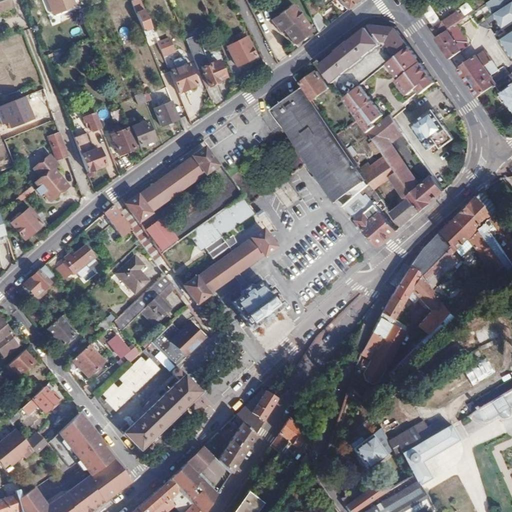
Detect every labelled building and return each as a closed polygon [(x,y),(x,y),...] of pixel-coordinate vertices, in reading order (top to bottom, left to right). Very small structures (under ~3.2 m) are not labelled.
[(70,0),(67,0),(55,5),(58,13),(73,7),(70,0)] [(303,3),(310,17),(317,12),(318,11),(312,0),(305,0),(305,1),(303,3)] [(339,0),(347,10),(359,0),(339,0)] [(291,4),(271,19),(280,31),(283,29),(293,44),(311,30),(291,4)] [(438,9),(443,18),(450,14),(444,5),(438,9)] [(143,8),(135,12),(144,33),(144,34),(152,31),(143,8)] [(426,15),(433,26),(440,21),(433,10),(426,15)] [(454,24),(463,18),(458,10),(432,28),(437,35),(448,28),(454,24)] [(310,17),(318,33),(326,26),(317,12),(310,17)] [(511,13),(496,24),(509,45),(511,43),(511,13)] [(493,24),(486,14),(471,23),(478,34),(493,24)] [(218,79),(225,77),(211,49),(202,53),(190,23),(179,28),(194,64),(204,87),(219,81),(218,79)] [(448,28),(458,43),(463,39),(454,24),(448,28)] [(336,50),(320,62),(320,64),(343,96),(361,83),(390,61),(392,59),(410,47),(396,28),(370,25),(350,40),(349,40),(336,49),(336,50)] [(435,36),(450,58),(462,50),(458,43),(448,28),(437,35),(435,36)] [(226,57),(235,80),(243,76),(238,64),(255,55),(246,36),(245,36),(242,31),(235,35),(237,41),(226,46),(230,54),(226,57)] [(174,50),(168,36),(157,41),(162,54),(174,50)] [(437,83),(410,47),(392,59),(390,61),(402,77),(399,79),(409,94),(418,88),(422,93),(437,83)] [(458,68),(479,97),(498,84),(499,83),(489,69),(497,64),(486,49),(458,68)] [(169,70),(178,91),(193,84),(184,64),(179,66),(176,60),(169,64),(171,68),(169,70)] [(298,82),(302,88),(311,100),(328,88),(315,69),(298,82)] [(499,83),(498,84),(502,91),(499,93),(504,101),(508,98),(511,105),(511,78),(510,76),(505,79),(502,81),(499,83)] [(343,96),(360,117),(368,131),(376,125),(372,121),(383,113),(361,83),(343,96)] [(154,103),(168,97),(164,88),(150,94),(154,103)] [(311,100),(302,88),(272,110),(284,128),(308,162),(336,202),(339,200),(345,206),(371,184),(365,176),(360,169),(311,100)] [(325,93),(317,99),(321,105),(329,99),(325,93)] [(138,105),(146,101),(143,94),(135,98),(138,105)] [(161,125),(180,118),(172,100),(154,107),(161,125)] [(403,105),(391,114),(394,119),(406,109),(403,105)] [(433,109),(412,124),(429,149),(437,143),(440,148),(454,138),(433,109)] [(90,132),(100,128),(94,114),(81,118),(85,129),(89,128),(90,132)] [(382,151),(386,156),(389,159),(398,153),(391,142),(403,133),(394,119),(391,114),(376,125),(368,131),(368,132),(373,138),(382,151)] [(154,139),(146,121),(131,127),(138,145),(154,139)] [(118,153),(136,147),(129,128),(111,135),(118,153)] [(57,158),(67,155),(60,136),(59,132),(50,136),(57,158)] [(73,137),(86,172),(104,165),(98,149),(93,150),(86,133),(73,137)] [(377,154),(382,151),(373,138),(370,140),(372,142),(369,144),(377,154)] [(136,196),(124,205),(137,222),(149,214),(149,213),(203,174),(204,175),(216,166),(203,148),(191,157),(192,158),(185,163),(180,166),(137,197),(136,196)] [(391,178),(407,166),(398,153),(389,159),(382,164),(391,178)] [(58,165),(50,155),(34,168),(40,176),(35,181),(38,185),(35,187),(40,193),(42,191),(49,200),(67,186),(54,169),(58,165)] [(360,169),(365,176),(382,164),(389,159),(386,156),(371,167),(368,164),(360,169)] [(365,176),(371,184),(375,190),(391,178),(382,164),(365,176)] [(406,199),(411,195),(421,186),(417,181),(407,166),(391,178),(406,199)] [(432,201),(444,191),(433,175),(421,186),(411,195),(422,210),(432,201)] [(22,194),(33,187),(31,183),(12,196),(16,201),(23,196),(22,194)] [(371,184),(345,206),(380,245),(399,230),(383,212),(382,213),(379,209),(374,213),(371,209),(382,199),(375,190),(371,184)] [(243,196),(235,185),(222,195),(230,205),(243,196)] [(217,189),(177,217),(188,232),(227,204),(217,189)] [(511,231),(487,200),(480,191),(451,220),(465,238),(500,282),(511,275),(511,231)] [(391,212),(402,227),(422,210),(411,195),(406,199),(391,212)] [(207,293),(232,275),(235,273),(262,254),(262,255),(274,246),(261,229),(250,237),(250,238),(232,251),(227,244),(222,238),(251,217),(240,200),(164,252),(175,268),(204,247),(215,263),(195,277),(194,276),(182,284),(195,302),(208,293),(207,293)] [(39,220),(27,204),(19,209),(18,207),(12,211),(14,213),(7,219),(18,235),(39,220)] [(113,205),(103,214),(121,237),(130,229),(113,205)] [(146,230),(161,251),(175,241),(161,220),(146,230)] [(465,238),(451,220),(422,248),(409,266),(422,276),(427,282),(432,289),(462,260),(452,249),(465,238)] [(86,250),(84,247),(83,246),(71,256),(69,253),(62,258),(65,261),(54,270),(63,281),(73,272),(75,274),(85,265),(83,264),(92,257),(86,250)] [(134,256),(111,277),(129,297),(147,281),(137,270),(143,265),(134,256)] [(43,266),(22,285),(33,297),(48,284),(46,282),(52,277),(48,272),(43,266)] [(422,276),(409,266),(406,270),(396,285),(397,286),(389,298),(381,313),(394,320),(407,297),(413,302),(419,297),(433,311),(419,326),(430,334),(450,313),(432,289),(427,282),(422,276)] [(241,293),(247,289),(235,273),(232,275),(241,288),(241,293)] [(176,291),(164,275),(128,308),(134,315),(139,310),(155,326),(171,311),(163,302),(176,291)] [(251,286),(247,289),(241,293),(240,294),(241,295),(232,302),(240,313),(239,314),(249,328),(281,305),(271,291),(270,291),(262,281),(252,287),(251,286)] [(63,313),(45,330),(60,345),(73,333),(64,323),(69,319),(63,313)] [(394,320),(381,313),(379,317),(378,318),(391,325),(394,320)] [(110,322),(105,317),(95,326),(101,331),(110,322)] [(391,325),(378,318),(368,338),(367,341),(378,347),(371,360),(395,373),(406,355),(397,351),(407,333),(391,325)] [(0,319),(0,355),(2,358),(17,346),(8,334),(10,333),(0,319)] [(211,337),(195,320),(173,340),(189,357),(211,337)] [(122,356),(128,365),(139,355),(133,348),(129,351),(116,335),(108,341),(120,357),(122,356)] [(90,343),(71,361),(87,377),(103,362),(92,349),(94,347),(90,343)] [(22,351),(0,371),(0,384),(4,381),(2,379),(8,375),(6,373),(10,369),(18,376),(32,363),(22,351)] [(488,359),(428,393),(436,407),(496,373),(488,359)] [(178,380),(122,433),(139,450),(170,420),(177,414),(200,392),(179,370),(176,371),(174,372),(174,375),(175,376),(178,380)] [(511,380),(468,406),(473,414),(471,415),(474,419),(481,422),(487,422),(489,422),(495,419),(502,415),(505,420),(507,420),(509,420),(511,418),(511,417),(511,413),(510,410),(511,409),(511,380)] [(51,387),(47,383),(43,387),(47,391),(51,387)] [(47,391),(43,387),(31,398),(35,403),(44,412),(58,400),(50,392),(49,393),(47,391)] [(250,415),(263,423),(278,399),(265,391),(259,400),(250,415)] [(235,415),(255,435),(263,423),(250,415),(259,400),(254,397),(235,415)] [(35,403),(31,398),(27,402),(31,407),(35,403)] [(0,407),(0,409),(3,414),(8,420),(15,413),(18,410),(8,400),(0,407)] [(291,419),(299,424),(308,411),(300,405),(291,419)] [(77,412),(47,442),(69,469),(79,461),(90,475),(66,494),(81,511),(89,511),(130,481),(77,412)] [(8,420),(11,423),(18,416),(15,413),(8,420)] [(218,461),(231,473),(246,450),(255,435),(235,415),(229,421),(234,426),(235,425),(239,428),(218,461)] [(299,425),(299,424),(291,419),(289,418),(282,431),(271,447),(279,453),(287,440),(292,443),(303,428),(299,425)] [(358,511),(426,511),(432,508),(419,486),(432,478),(422,462),(459,441),(451,425),(444,429),(441,423),(423,433),(419,425),(388,443),(392,451),(393,455),(405,480),(389,491),(388,492),(358,511)] [(33,454),(34,453),(25,442),(16,429),(0,441),(0,464),(6,472),(11,468),(12,470),(26,460),(24,457),(31,452),(33,454)] [(385,456),(392,451),(388,443),(382,431),(380,429),(370,435),(385,456)] [(35,454),(45,443),(35,433),(25,442),(34,453),(35,454)] [(366,469),(385,456),(370,435),(362,441),(351,448),(366,469)] [(351,448),(362,441),(359,437),(349,444),(351,448)] [(202,447),(185,464),(217,494),(231,473),(218,461),(202,447)] [(185,464),(169,479),(179,490),(193,505),(199,511),(205,511),(207,509),(217,494),(185,464)] [(169,479),(137,508),(140,511),(164,511),(172,506),(174,505),(169,499),(179,490),(169,479)] [(345,506),(348,511),(358,511),(388,492),(389,491),(382,481),(345,506)] [(259,511),(265,504),(242,487),(234,498),(224,511),(259,511)] [(15,493),(0,498),(0,511),(13,511),(21,509),(21,511),(81,511),(66,494),(46,506),(36,489),(21,495),(18,488),(14,489),(15,493)] [(186,511),(193,505),(179,490),(169,499),(174,505),(172,506),(179,511),(186,511)]
